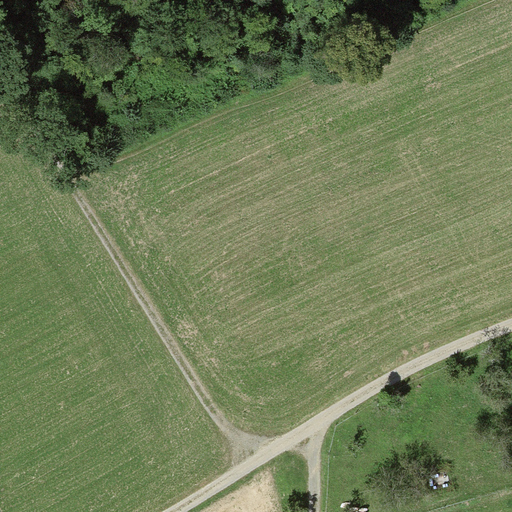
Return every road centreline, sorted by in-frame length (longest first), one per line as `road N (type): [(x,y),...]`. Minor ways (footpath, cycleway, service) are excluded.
road 1 (track): [(73,182),(144,142),(301,85),(486,0)]
road 2 (track): [(249,466),(73,182)]
road 3 (track): [(249,466),(430,359),(511,327)]
road 4 (track): [(73,182),(0,64)]
